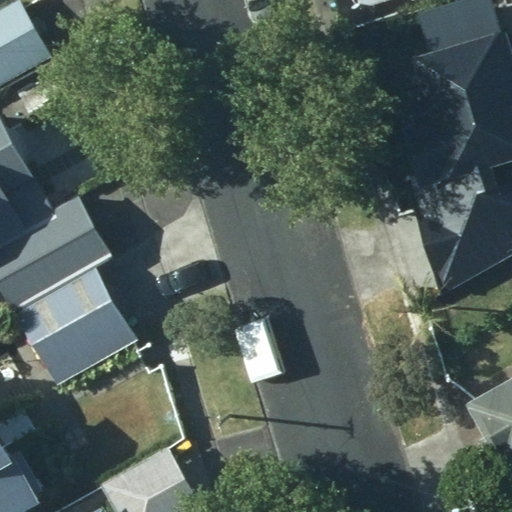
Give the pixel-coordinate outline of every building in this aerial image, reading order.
[(28,0),(20,0),(0,11),(0,94),(61,61),(28,0)] [(353,0),(362,25),(394,14),(389,0),(353,0)] [(511,199),(511,79),(496,32),(476,39),(473,31),(410,51),(422,91),(397,99),(430,201),(415,205),(442,287),(511,248),(511,199)] [(27,175),(0,123),(0,289),(7,304),(106,252),(75,191),(18,221),(0,190),(27,175)] [(498,479),(511,470),(511,371),(463,398),(482,434),(475,438),(498,479)] [(0,511),(7,511),(31,499),(0,443),(0,511)] [(500,511),(511,511),(511,476),(488,489),(500,511)]
